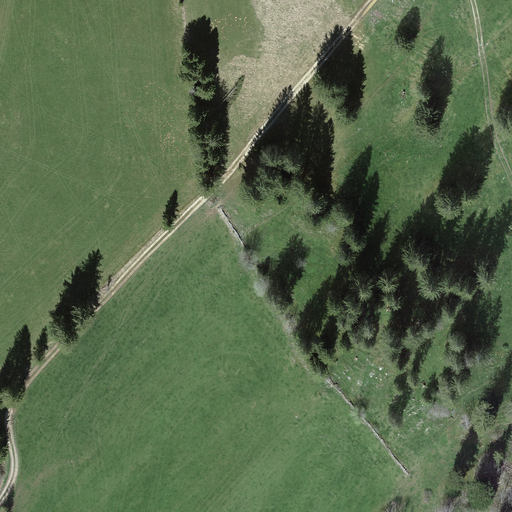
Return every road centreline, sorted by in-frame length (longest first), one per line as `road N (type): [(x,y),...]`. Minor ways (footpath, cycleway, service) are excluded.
road 1 (track): [(0,506),(15,469),(10,405),(25,382),(373,0)]
road 2 (track): [(511,184),(494,138),(473,0)]
